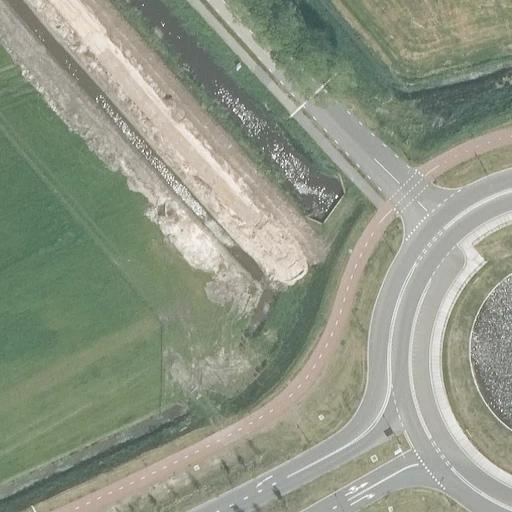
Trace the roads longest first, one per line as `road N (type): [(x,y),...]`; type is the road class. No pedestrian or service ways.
road 1 (secondary): [(422,231),(382,314),(370,410),(343,448)]
road 2 (secondary): [(439,247),(448,266),(429,306),(420,359),(431,419),(448,448)]
road 3 (unclassified): [(220,0),(336,124)]
road 4 (secondary): [(439,247),(403,315),(402,397)]
road 5 (unclassified): [(450,206),(336,124)]
road 6 (secondary): [(343,448),(219,511)]
road 7 (unclassified): [(336,124),(358,162),(422,231)]
